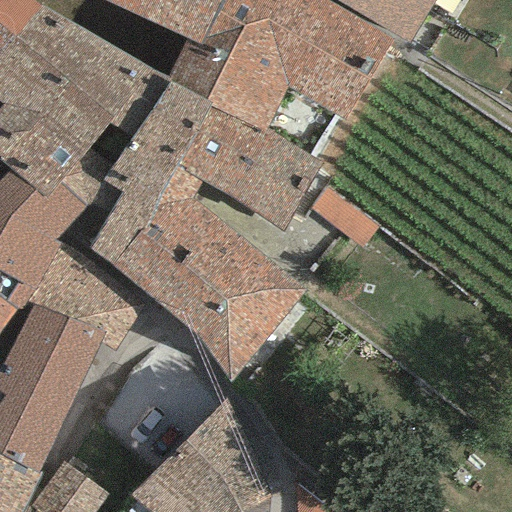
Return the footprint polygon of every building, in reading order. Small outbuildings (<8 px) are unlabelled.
[(0,0),(0,53),(38,4),(31,0),(0,0)] [(197,46),(221,0),(103,0),(186,39),(197,46)] [(322,0),(221,0),(197,46),(186,39),(167,79),(210,103),(207,109),(261,136),(265,131),(311,157),(336,116),(344,119),(393,40),(322,0)] [(330,0),(407,45),(432,0),(330,0)] [(167,79),(38,4),(0,53),(0,105),(1,107),(0,108),(0,162),(9,170),(46,200),(56,184),(83,207),(106,221),(120,194),(101,182),(111,165),(127,141),(167,79)] [(210,103),(167,79),(127,141),(202,183),(284,232),(319,162),(311,157),(265,131),(261,136),(207,109),(210,103)] [(301,297),(193,200),(202,183),(127,141),(111,165),(101,182),(120,194),(106,221),(88,249),(152,301),(200,341),(229,383),(301,297)] [(83,207),(56,184),(46,200),(9,170),(0,179),(0,202),(55,239),(83,207)] [(60,242),(55,239),(0,202),(0,339),(11,345),(31,304),(26,301),(60,242)] [(142,306),(60,242),(26,301),(31,304),(104,332),(99,343),(112,351),(142,306)] [(99,343),(104,332),(31,304),(11,345),(0,368),(0,393),(3,396),(0,400),(0,455),(36,476),(99,343)] [(266,457),(231,396),(128,495),(147,511),(264,511),(266,496),(273,492),(266,457)] [(36,476),(0,455),(0,511),(20,511),(23,505),(36,476)] [(94,511),(109,495),(60,461),(28,506),(23,505),(20,511),(94,511)] [(336,511),(296,483),(294,511),(336,511)]
